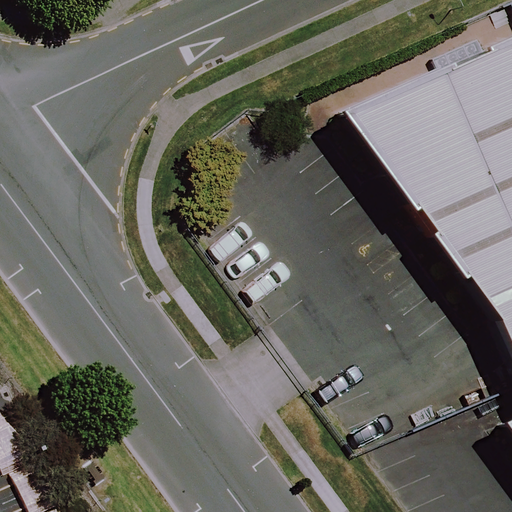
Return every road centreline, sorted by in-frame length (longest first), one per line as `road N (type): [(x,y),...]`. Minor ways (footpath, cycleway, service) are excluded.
road 1 (tertiary): [(240,511),(0,183)]
road 2 (unclassified): [(260,0),(0,126)]
